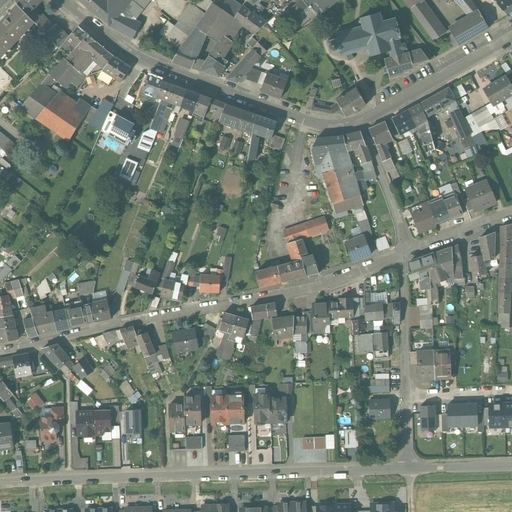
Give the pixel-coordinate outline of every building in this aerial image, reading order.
[(42,0),(17,0),(15,2),(18,5),(35,23),(40,18),(33,12),(43,1),(42,0)] [(111,0),(108,4),(103,0),(93,0),(93,1),(87,8),(109,27),(132,40),(140,25),(120,14),(131,0),(111,0)] [(203,17),(182,48),(198,56),(207,37),(219,43),(222,38),(238,12),(242,7),(246,0),(215,0),(212,4),(203,17)] [(203,17),(212,4),(206,0),(196,0),(191,7),(203,17)] [(246,0),(242,7),(257,18),(264,9),(258,5),(261,0),(246,0)] [(293,0),(287,5),(291,9),(301,0),(293,0)] [(303,0),(289,12),(297,22),(295,23),(299,27),(300,26),(301,27),(311,19),(313,21),(322,13),(336,1),(337,0),(303,0)] [(418,2),(415,0),(402,0),(410,9),(418,2)] [(468,0),(455,0),(460,5),(461,4),(472,17),(479,12),(468,0)] [(511,0),(502,0),(497,5),(508,17),(511,14),(511,0)] [(443,34),(420,2),(419,3),(418,2),(410,9),(434,40),(443,34)] [(18,5),(0,24),(0,32),(14,45),(35,24),(35,23),(18,5)] [(238,12),(222,38),(230,42),(241,26),(246,29),(255,35),(266,24),(257,18),(242,7),(238,12)] [(472,17),(449,30),(459,46),(489,29),(479,12),(472,17)] [(379,14),(360,19),(362,27),(334,35),(336,40),(326,43),(330,55),(339,52),(340,57),(369,49),(371,57),(389,52),(391,58),(407,54),(405,45),(401,46),(399,39),(401,39),(395,19),(384,22),(382,16),(380,16),(379,14)] [(35,23),(35,24),(55,47),(55,46),(58,50),(67,40),(66,40),(69,38),(60,30),(55,25),(54,27),(42,16),(40,18),(35,23)] [(241,26),(230,42),(233,43),(243,50),(246,44),(250,40),(252,38),(255,35),(246,29),(241,26)] [(69,56),(88,35),(79,27),(69,38),(66,40),(67,40),(71,45),(64,53),(69,56)] [(0,32),(0,59),(14,45),(0,32)] [(69,56),(65,61),(63,60),(49,77),(54,81),(65,90),(70,84),(76,89),(85,79),(79,73),(93,59),(104,70),(114,57),(88,35),(69,56)] [(222,38),(219,43),(209,57),(220,64),(233,43),(230,42),(222,38)] [(250,40),(246,44),(250,48),(257,43),(252,38),(250,40)] [(258,44),(253,50),(261,57),(266,52),(258,44)] [(198,56),(182,48),(172,62),(191,70),(200,72),(205,64),(195,61),(198,56)] [(65,61),(69,56),(64,53),(61,50),(56,56),(57,58),(59,56),(63,60),(65,61)] [(253,50),(245,59),(253,66),(261,57),(253,50)] [(391,58),(384,60),(390,80),(403,76),(403,74),(409,73),(408,72),(414,70),(413,69),(419,67),(418,66),(424,64),(423,63),(429,62),(421,50),(407,54),(391,58)] [(131,68),(114,57),(104,70),(103,72),(102,71),(98,78),(109,85),(113,78),(121,83),(131,68)] [(220,64),(209,57),(205,64),(200,72),(219,77),(225,67),(220,64)] [(253,66),(245,59),(238,67),(245,74),(251,68),(253,66)] [(505,63),(501,66),(506,76),(511,73),(505,63)] [(238,67),(227,80),(237,83),(243,76),(245,74),(238,67)] [(0,92),(1,93),(13,81),(0,68),(0,92)] [(262,72),(251,68),(245,74),(243,76),(247,77),(246,79),(258,84),(262,72)] [(287,82),(267,75),(260,92),(280,99),(287,82)] [(162,81),(148,76),(146,82),(144,82),(143,85),(144,85),(141,94),(156,99),(156,98),(162,81)] [(54,81),(49,77),(41,86),(46,90),(48,87),(49,88),(50,86),(54,81)] [(511,87),(506,78),(484,90),(492,104),(493,106),(501,102),(507,112),(511,109),(511,87)] [(176,87),(163,81),(157,98),(162,100),(150,130),(151,130),(157,133),(162,121),(169,103),(169,102),(176,87)] [(73,110),(40,87),(20,109),(68,142),(83,118),(73,110)] [(187,91),(176,87),(169,102),(169,103),(162,121),(165,122),(166,120),(168,121),(172,110),(170,109),(172,104),(181,107),(187,91)] [(313,87),(308,98),(314,100),(318,89),(313,87)] [(449,88),(419,105),(425,119),(446,107),(449,114),(458,110),(452,97),(454,96),(449,88)] [(356,89),(348,94),(346,90),(340,93),(342,97),(334,103),(335,105),(331,108),(328,107),(327,114),(330,115),(332,115),(333,115),(334,114),(341,110),(345,117),(346,117),(365,106),(366,105),(356,89)] [(200,96),(187,91),(181,107),(181,108),(194,113),(200,96)] [(211,100),(200,96),(194,113),(199,115),(197,121),(202,123),(203,120),(206,113),(211,100)] [(5,97),(0,102),(0,106),(1,108),(9,100),(5,97)] [(107,117),(110,112),(114,105),(105,100),(89,125),(101,132),(107,117)] [(226,105),(211,100),(206,113),(213,115),(211,119),(219,122),(226,105)] [(73,110),(83,118),(89,108),(79,102),(73,110)] [(493,120),(507,112),(501,102),(493,106),(492,104),(486,107),(493,120)] [(313,104),(311,111),(327,114),(328,107),(313,104)] [(226,105),(219,122),(222,123),(222,124),(252,134),(253,128),(257,116),(226,105)] [(419,105),(407,111),(415,128),(416,127),(426,122),(425,119),(419,105)] [(493,120),(486,107),(464,121),(472,140),(483,134),(480,128),(493,120)] [(449,114),(466,151),(475,147),(458,110),(449,114)] [(407,111),(391,120),(399,136),(415,128),(407,111)] [(134,125),(110,112),(107,117),(101,132),(127,146),(129,143),(132,145),(136,137),(133,136),(135,132),(132,130),(134,125)] [(211,119),(213,115),(206,113),(203,120),(210,123),(211,119)] [(276,123),(257,116),(253,128),(252,134),(248,160),(254,161),(255,157),(258,138),(255,137),(255,134),(271,139),(273,135),(276,123)] [(173,126),(186,131),(190,122),(176,117),(173,125),(173,126)] [(202,123),(200,130),(199,134),(206,137),(211,123),(210,123),(203,120),(202,123)] [(493,120),(480,128),(483,134),(500,132),(493,120)] [(435,149),(426,122),(416,127),(420,136),(423,146),(426,153),(435,149)] [(385,123),(368,130),(376,146),(382,143),(391,139),(385,123)] [(178,138),(183,140),(186,133),(186,131),(173,126),(173,125),(170,124),(166,133),(178,138)] [(149,153),(157,133),(151,130),(143,134),(137,148),(149,153)] [(360,132),(343,136),(347,150),(348,151),(357,149),(363,164),(363,165),(371,161),(360,132)] [(186,133),(183,140),(188,142),(191,135),(186,133)] [(13,146),(0,135),(0,149),(6,154),(13,146)] [(271,139),(268,147),(280,152),(285,139),(273,135),(271,139)] [(343,136),(317,139),(311,152),(312,158),(347,150),(343,136)] [(224,137),(220,147),(225,150),(230,139),(224,137)] [(180,148),(183,140),(178,138),(176,143),(171,141),(170,144),(180,148)] [(406,140),(397,144),(403,157),(412,153),(406,140)] [(236,141),(232,152),(238,154),(242,143),(236,141)] [(399,177),(382,143),(376,146),(389,182),(399,177)] [(347,150),(312,158),(316,172),(318,179),(324,177),(335,214),(334,214),(335,219),(349,216),(347,211),(352,210),(353,215),(355,214),(364,212),(358,186),(354,174),(348,151),(347,150)] [(119,177),(130,182),(138,164),(127,159),(119,177)] [(371,161),(363,165),(363,164),(362,164),(364,171),(364,172),(374,169),(371,161)] [(374,169),(364,172),(364,171),(362,171),(365,181),(377,178),(374,169)] [(362,182),(365,181),(362,171),(354,174),(358,186),(360,186),(359,181),(362,180),(362,182)] [(486,182),(476,186),(485,208),(496,204),(495,202),(490,190),(490,191),(486,182)] [(453,193),(454,192),(459,205),(464,203),(463,202),(456,183),(450,186),(453,193)] [(476,186),(465,190),(469,199),(473,211),(474,213),(485,208),(476,186)] [(495,202),(501,200),(496,188),(490,190),(495,202)] [(453,193),(442,197),(442,198),(452,220),(463,216),(459,205),(454,192),(453,193)] [(442,198),(429,203),(436,227),(452,221),(452,220),(442,198)] [(463,202),(464,203),(468,213),(473,211),(469,199),(463,202)] [(428,202),(409,210),(418,233),(436,227),(429,203),(428,202)] [(351,232),(353,240),(364,236),(366,240),(372,236),(364,212),(355,214),(360,228),(351,232)] [(325,218),(282,233),(287,245),(302,240),(307,237),(328,230),(325,218)] [(511,225),(501,228),(501,242),(511,241),(511,240),(511,225)] [(219,228),(216,236),(224,238),(227,230),(219,228)] [(494,235),(486,237),(486,238),(480,238),(483,256),(484,261),(493,260),(493,244),(494,235)] [(353,240),(345,242),(352,262),(371,256),(366,240),(364,236),(353,240)] [(375,241),(379,252),(390,248),(385,237),(375,241)] [(293,264),(255,273),(259,289),(307,277),(302,259),(308,257),(302,240),(287,245),(293,264)] [(461,259),(458,246),(452,248),(453,272),(461,272),(461,265),(460,259),(461,259)] [(511,246),(501,246),(500,264),(511,265),(511,246)] [(431,290),(426,291),(427,306),(432,306),(438,305),(438,291),(435,283),(453,277),(453,272),(452,248),(434,255),(437,266),(429,269),(431,290)] [(11,258),(4,252),(0,257),(3,260),(0,262),(0,271),(5,265),(11,258)] [(418,260),(408,264),(408,276),(419,272),(429,269),(437,266),(434,255),(418,260)] [(308,257),(302,259),(307,277),(319,274),(312,256),(308,257)] [(483,256),(469,259),(473,276),(486,274),(484,261),(483,256)] [(12,272),(20,263),(12,257),(11,258),(5,265),(11,270),(12,272)] [(231,259),(225,258),(223,271),(222,282),(228,282),(231,259)] [(127,262),(124,271),(123,271),(117,292),(123,294),(129,275),(132,264),(127,262)] [(174,282),(168,281),(174,265),(168,262),(163,276),(159,289),(162,289),(161,297),(171,299),(174,282)] [(132,264),(129,275),(135,276),(138,266),(132,264)] [(511,265),(500,264),(500,278),(511,278),(511,275),(511,274),(511,271),(511,265)] [(0,282),(11,270),(5,265),(0,271),(0,282)] [(429,269),(419,272),(420,281),(421,291),(426,291),(431,290),(429,269)] [(216,276),(210,276),(209,293),(219,293),(220,286),(221,286),(222,282),(223,271),(217,270),(216,276)] [(148,281),(138,278),(134,288),(152,295),(160,274),(152,271),(148,281)] [(416,282),(420,281),(419,272),(408,276),(408,285),(417,284),(416,282)] [(462,279),(461,272),(453,272),(453,277),(453,280),(462,279)] [(180,284),(174,282),(171,299),(180,301),(182,293),(184,294),(186,287),(193,287),(193,277),(182,275),(180,284)] [(210,276),(200,276),(200,277),(193,277),(193,287),(200,287),(200,292),(209,293),(210,276)] [(42,284),(46,295),(52,292),(46,278),(41,283),(42,284)] [(511,278),(500,278),(499,293),(510,294),(511,278)] [(12,284),(16,297),(18,297),(17,302),(19,309),(24,308),(22,301),(21,301),(20,296),(22,296),(21,291),(25,289),(24,285),(26,285),(24,280),(12,284)] [(94,283),(77,285),(79,297),(93,295),(94,283)] [(9,299),(16,297),(12,284),(6,286),(9,299)] [(41,300),(47,298),(46,295),(42,284),(37,289),(41,300)] [(474,287),(466,287),(466,298),(474,298),(474,287)] [(8,296),(0,297),(0,310),(10,308),(8,296)] [(154,297),(150,307),(156,309),(160,299),(154,297)] [(107,298),(100,300),(101,303),(92,305),(96,323),(111,319),(107,298)] [(339,303),(329,303),(329,305),(330,320),(346,319),(346,318),(352,318),(353,318),(352,299),(339,300),(339,303)] [(84,306),(81,301),(64,305),(65,310),(69,329),(70,329),(96,323),(92,305),(91,304),(84,306)] [(275,303),(251,308),(251,313),(252,320),(261,319),(277,316),(275,303)] [(399,324),(400,304),(393,304),(393,305),(387,305),(388,319),(393,319),(394,325),(399,324)] [(329,305),(313,306),(313,313),(314,333),(322,332),(325,325),(330,325),(330,320),(329,305)] [(387,305),(375,306),(376,320),(388,319),(387,305)] [(375,306),(365,307),(365,317),(365,320),(365,321),(368,321),(376,320),(375,306)] [(427,306),(419,306),(420,329),(433,329),(432,306),(427,306)] [(52,313),(47,314),(45,307),(29,311),(35,323),(38,336),(57,331),(52,313)] [(10,308),(0,310),(0,318),(12,316),(10,308)] [(29,311),(29,310),(20,312),(28,338),(38,336),(35,323),(29,311)] [(65,310),(52,313),(57,331),(69,329),(65,310)] [(236,317),(224,313),(222,319),(219,331),(227,333),(231,334),(236,317)] [(249,320),(244,338),(248,339),(249,336),(252,320),(251,313),(246,314),(248,320),(249,320)] [(303,318),(294,318),(293,334),(301,334),(307,334),(307,314),(303,314),(303,318)] [(12,316),(0,318),(0,325),(13,322),(13,319),(12,316)] [(248,320),(236,317),(231,334),(235,335),(244,338),(249,320),(248,320)] [(294,318),(273,322),(276,340),(293,337),(293,334),(294,318)] [(252,320),(249,336),(257,337),(261,319),(252,320)] [(353,321),(351,322),(352,336),(357,335),(373,334),(373,328),(373,325),(368,321),(365,321),(365,320),(360,320),(360,321),(353,321)] [(13,322),(0,325),(0,331),(7,330),(7,332),(15,330),(14,327),(13,322)] [(215,330),(205,324),(200,334),(210,340),(215,330)] [(133,327),(119,330),(127,350),(129,349),(130,351),(134,349),(133,347),(139,345),(137,337),(133,327)] [(433,329),(420,329),(421,338),(433,337),(433,329)] [(15,330),(7,332),(7,330),(0,331),(0,343),(0,344),(17,340),(15,330)] [(194,330),(172,334),(176,354),(198,350),(194,330)] [(117,331),(102,334),(109,347),(121,341),(117,331)] [(152,349),(146,334),(147,333),(137,337),(139,345),(142,352),(144,358),(154,355),(155,355),(152,349)] [(221,358),(231,334),(227,333),(227,334),(224,335),(215,356),(221,359),(221,358)] [(373,334),(357,335),(359,353),(374,352),(387,351),(386,337),(390,336),(390,333),(391,333),(373,334)] [(231,348),(235,335),(231,334),(221,358),(228,362),(233,351),(234,349),(231,348)] [(307,349),(307,334),(301,334),(301,343),(296,342),(296,349),(307,349)] [(56,345),(43,349),(42,350),(51,361),(63,353),(56,345)] [(159,347),(163,359),(163,362),(167,361),(166,359),(169,358),(166,345),(159,347)] [(159,347),(152,349),(155,355),(154,355),(157,361),(163,359),(159,347)] [(435,350),(435,352),(433,352),(435,380),(450,379),(449,362),(449,351),(448,351),(442,351),(441,350),(439,348),(437,349),(435,350)] [(387,351),(374,352),(374,360),(388,359),(387,351)] [(433,352),(417,352),(418,364),(419,380),(435,380),(433,352)] [(63,353),(51,361),(58,368),(67,361),(69,360),(63,353)] [(28,354),(12,357),(14,372),(17,371),(18,376),(26,375),(26,372),(34,371),(31,357),(28,358),(28,354)] [(154,355),(144,358),(147,365),(152,376),(159,373),(160,375),(162,374),(157,363),(158,363),(157,361),(154,355)] [(10,357),(0,359),(0,367),(11,365),(10,357)] [(85,360),(73,368),(82,379),(93,372),(85,360)] [(73,368),(67,361),(58,368),(76,385),(80,381),(68,371),(73,368)] [(106,363),(103,366),(110,374),(112,372),(111,371),(112,370),(106,363)] [(110,382),(112,380),(110,377),(103,370),(99,374),(105,381),(106,380),(107,382),(109,380),(110,382)] [(320,373),(324,380),(330,377),(326,370),(320,373)] [(91,390),(80,381),(76,385),(75,386),(87,395),(88,394),(91,390)] [(13,395),(3,382),(0,384),(0,397),(3,402),(8,398),(8,399),(13,395)] [(127,398),(134,394),(125,382),(119,386),(127,398)] [(291,402),(291,394),(293,389),(293,384),(281,385),(282,399),(285,399),(285,403),(291,402)] [(34,395),(31,398),(39,409),(44,405),(37,396),(35,397),(34,395)] [(255,396),(255,404),(256,423),(257,425),(260,427),(263,425),(264,423),(270,423),(270,399),(270,395),(255,396)] [(243,396),(227,396),(227,397),(228,424),(244,424),(243,396)] [(199,397),(184,398),(184,405),(185,426),(200,425),(199,397)] [(212,397),(212,403),(212,425),(216,425),(217,426),(218,426),(218,427),(219,427),(220,428),(221,427),(222,427),(223,426),(223,425),(224,425),(228,424),(227,397),(212,397)] [(17,410),(8,399),(8,398),(3,402),(16,419),(20,416),(21,416),(17,410)] [(282,399),(270,399),(270,423),(277,423),(280,426),(284,426),(286,423),(285,403),(285,399),(282,399)] [(389,401),(369,401),(370,419),(390,419),(389,401)] [(505,428),(504,404),(489,404),(489,408),(489,426),(490,428),(505,428)] [(184,405),(169,405),(170,432),(185,432),(185,426),(184,405)] [(462,405),(447,406),(448,418),(448,428),(463,427),(462,405)] [(462,405),(463,427),(477,426),(477,416),(477,405),(462,405)] [(110,411),(111,423),(119,422),(119,406),(110,407),(110,411)] [(421,431),(436,431),(435,416),(435,407),(420,407),(421,431)] [(57,418),(57,426),(58,427),(64,427),(64,409),(53,409),(53,418),(57,418)] [(110,411),(94,412),(95,436),(103,435),(103,432),(111,432),(111,423),(110,411)] [(77,413),(76,413),(77,422),(77,426),(77,427),(77,436),(95,436),(94,412),(77,413)] [(126,434),(141,434),(141,412),(125,412),(126,434)] [(53,418),(40,419),(41,441),(48,441),(50,442),(52,442),(54,441),(56,441),(55,433),(56,433),(58,430),(58,427),(57,426),(57,418),(53,418)] [(9,424),(0,425),(0,449),(13,448),(9,424)] [(357,431),(345,431),(345,449),(358,448),(357,431)] [(244,436),(228,436),(229,452),(245,452),(244,436)] [(326,438),(326,450),(334,450),(334,436),(326,436),(326,438)] [(185,438),(186,451),(202,450),(202,438),(185,438)] [(303,450),(314,450),(314,438),(302,439),(303,450)] [(314,438),(314,450),(326,450),(326,438),(314,438)] [(305,503),(292,504),(291,511),(305,511),(305,507),(305,503)]
